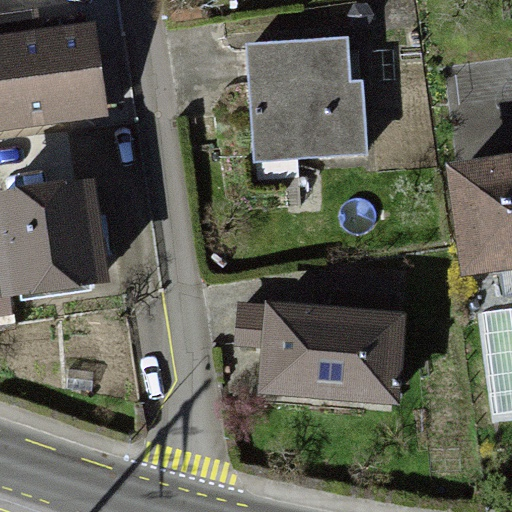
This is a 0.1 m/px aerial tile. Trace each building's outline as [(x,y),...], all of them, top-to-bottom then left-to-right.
[(89,17),(0,32),(0,111),(102,94),(89,17)] [(350,29),(245,35),(251,141),(355,136),(350,29)] [(511,147),(451,154),(461,249),(511,243),(511,147)] [(75,157),(0,172),(0,185),(18,275),(96,260),(75,157)] [(397,299),(263,291),(259,368),(392,376),(397,299)]
